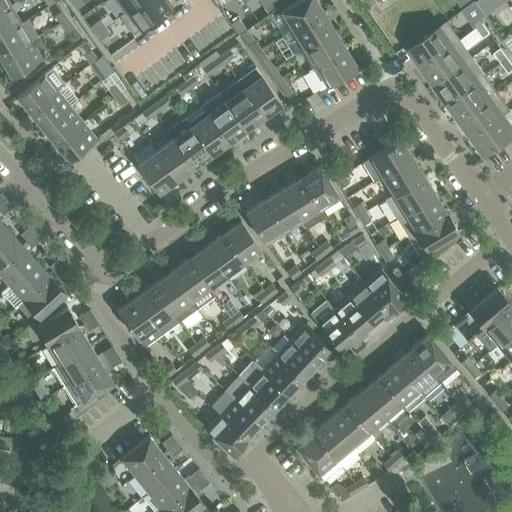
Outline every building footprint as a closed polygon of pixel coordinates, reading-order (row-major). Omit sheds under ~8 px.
[(7,0),(0,0),(0,12),(11,6),(7,0)] [(85,0),(70,0),(76,8),(86,1),(85,0)] [(114,0),(123,11),(119,14),(119,15),(139,0),(114,0)] [(139,0),(119,15),(133,33),(171,5),(167,0),(139,0)] [(315,0),(300,0),(281,12),(293,31),(323,12),(315,0)] [(11,6),(0,12),(0,36),(21,24),(11,6)] [(62,9),(55,14),(62,24),(69,18),(62,9)] [(293,31),(304,49),(334,31),(323,12),(293,31)] [(477,12),(469,17),(477,27),(484,22),(477,12)] [(238,17),(231,23),(238,33),(245,28),(238,17)] [(67,31),(74,25),(69,18),(62,24),(67,31)] [(21,24),(0,36),(0,57),(1,59),(31,41),(39,37),(29,19),(21,24)] [(99,19),(89,26),(94,33),(104,26),(99,19)] [(447,22),(409,49),(422,67),(460,40),(447,22)] [(484,37),(491,32),(484,22),(477,27),(484,37)] [(104,26),(94,33),(99,40),(109,33),(104,26)] [(304,49),(315,68),(345,49),(334,31),(304,49)] [(422,67),(435,85),(473,58),(460,40),(422,67)] [(31,41),(1,59),(12,77),(42,60),(31,41)] [(255,41),(248,46),(254,54),(261,50),(255,41)] [(503,46),(495,52),(503,62),(510,57),(503,46)] [(91,49),(84,54),(91,64),(98,58),(91,49)] [(319,91),(327,86),(357,68),(345,49),(315,68),(308,72),(319,91)] [(228,50),(220,56),(226,63),(234,58),(228,50)] [(260,63),(267,58),(261,50),(254,54),(260,63)] [(220,56),(213,62),(218,69),(226,63),(220,56)] [(510,72),(511,70),(511,59),(510,57),(503,62),(510,72)] [(96,71),(103,66),(98,58),(91,64),(96,71)] [(435,85),(447,102),(485,75),(473,58),(435,85)] [(255,67),(237,79),(265,117),(282,104),(255,67)] [(30,113),(57,91),(65,85),(52,68),(17,97),(30,113)] [(186,81),(185,81),(190,89),(199,83),(194,75),(186,81)] [(447,102),(460,120),(498,93),(485,75),(447,102)] [(281,77),(274,82),(279,90),(286,85),(281,77)] [(237,79),(220,92),(226,101),(247,130),(265,117),(237,79)] [(185,81),(177,87),(183,94),(190,89),(185,81)] [(116,82),(109,88),(115,96),(122,91),(116,82)] [(285,98),(292,94),(286,85),(279,90),(285,98)] [(30,113),(43,129),(70,107),(57,91),(30,113)] [(121,104),(128,99),(122,91),(115,96),(121,104)] [(220,92),(202,105),(208,114),(229,143),(247,130),(226,101),(220,92)] [(169,93),(150,107),(155,114),(174,100),(169,93)] [(460,120),(473,137),(510,110),(498,93),(460,120)] [(202,105),(185,117),(191,126),(212,155),(229,143),(208,114),(202,105)] [(43,129),(55,145),(83,122),(70,107),(43,129)] [(150,107),(143,112),(149,119),(155,114),(150,107)] [(486,156),(511,136),(511,126),(504,115),(511,111),(510,110),(473,137),(486,156)] [(185,117),(167,130),(173,139),(194,168),(212,155),(191,126),(185,117)] [(69,161),(96,139),(83,122),(55,145),(69,161)] [(124,127),(115,134),(120,140),(129,134),(124,127)] [(173,139),(156,152),(177,181),(194,168),(173,139)] [(401,139),(371,157),(382,176),(412,158),(401,139)] [(138,165),(159,194),(177,181),(156,152),(138,165)] [(382,176),(393,195),(423,177),(412,158),(382,176)] [(339,196),(320,166),(301,177),(320,208),(339,196)] [(348,184),(342,175),(335,179),(341,189),(348,184)] [(301,177),(283,189),(301,219),(306,227),(325,216),(320,208),(301,177)] [(393,195),(405,213),(435,195),(423,177),(393,195)] [(283,189),(264,200),(283,230),(301,219),(283,189)] [(435,195),(405,213),(397,218),(408,237),(446,214),(435,195)] [(245,211),(264,242),(283,230),(264,200),(245,211)] [(0,211),(3,216),(13,207),(7,201),(0,206),(0,211)] [(361,201),(354,205),(360,215),(367,211),(361,201)] [(364,223),(371,218),(367,211),(360,215),(364,223)] [(420,256),(457,233),(446,214),(408,237),(420,256)] [(360,227),(356,219),(346,225),(350,233),(360,227)] [(262,250),(241,221),(223,234),(244,263),(262,250)] [(30,227),(21,235),(26,241),(36,233),(30,227)] [(8,229),(0,235),(0,264),(22,245),(8,229)] [(368,239),(364,232),(353,238),(357,245),(368,239)] [(32,247),(41,239),(36,233),(26,241),(32,247)] [(223,234),(205,247),(226,276),(244,263),(223,234)] [(333,246),(328,239),(318,246),(323,254),(333,246)] [(383,241),(376,246),(380,253),(387,249),(383,241)] [(22,245),(0,264),(0,273),(10,285),(37,261),(22,245)] [(311,252),(316,259),(323,254),(318,246),(311,252)] [(205,247),(187,260),(208,288),(209,288),(226,276),(205,247)] [(386,263),(393,258),(387,249),(380,253),(386,263)] [(335,262),(329,254),(320,261),(326,269),(335,262)] [(59,259),(50,267),(55,273),(64,265),(59,259)] [(215,296),(209,288),(208,288),(187,260),(170,272),(197,309),(215,296)] [(10,285),(2,293),(16,309),(19,306),(25,301),(51,277),(37,261),(10,285)] [(313,267),(319,274),(326,269),(320,261),(313,267)] [(61,280),(70,271),(64,265),(55,273),(61,280)] [(292,278),(301,271),(296,265),(287,272),(292,278)] [(401,273),(397,266),(391,269),(396,277),(401,273)] [(403,297),(380,270),(364,283),(391,316),(399,309),(395,304),(403,297)] [(170,272),(153,285),(180,322),(197,309),(170,272)] [(25,301),(19,306),(34,322),(40,317),(66,294),(51,277),(25,301)] [(297,279),(291,283),(289,285),(295,293),(303,287),(297,279)] [(278,289),(272,282),(263,289),(268,296),(278,289)] [(380,317),(384,322),(391,316),(364,283),(349,296),(371,324),(380,317)] [(153,285),(135,297),(162,334),(180,322),(153,285)] [(497,288),(469,311),(484,328),(511,305),(497,288)] [(256,295),(261,302),(268,296),(263,289),(256,295)] [(291,296),(284,289),(276,296),(282,303),(291,296)] [(367,335),(363,331),(371,324),(349,296),(333,309),(360,342),(367,335)] [(117,310),(138,339),(144,347),(162,334),(135,297),(117,310)] [(229,297),(220,303),(230,316),(238,310),(229,297)] [(484,328),(498,344),(511,332),(511,306),(511,305),(484,328)] [(37,327),(49,346),(79,327),(67,308),(37,327)] [(317,323),(339,350),(348,343),(352,348),(360,342),(333,309),(317,323)] [(90,310),(79,317),(84,324),(94,317),(90,310)] [(243,316),(238,310),(230,316),(229,317),(234,323),(243,316)] [(258,322),(252,314),(242,322),(248,330),(258,322)] [(88,331),(99,325),(94,317),(84,324),(88,331)] [(222,322),(227,329),(234,323),(229,317),(222,322)] [(236,327),(242,335),(248,330),(242,322),(236,327)] [(334,353),(304,324),(290,340),(316,365),(323,356),(328,360),(334,353)] [(49,346),(41,351),(52,369),(91,346),(79,327),(49,346)] [(445,345),(452,340),(445,332),(439,338),(445,345)] [(511,332),(498,344),(511,361),(511,360),(511,332)] [(434,376),(439,383),(457,368),(428,334),(411,349),(434,376)] [(210,344),(205,337),(196,344),(201,351),(210,344)] [(225,348),(219,340),(210,348),(216,355),(225,348)] [(313,376),(309,372),(316,365),(290,340),(275,355),(306,383),(313,376)] [(189,350),(194,356),(201,351),(196,344),(189,350)] [(52,369),(64,387),(102,363),(91,346),(52,369)] [(112,347),(102,353),(106,360),(117,354),(112,347)] [(203,353),(209,360),(216,355),(210,348),(203,353)] [(411,349),(395,363),(418,390),(434,376),(411,349)] [(111,368),(121,361),(117,354),(106,360),(111,368)] [(295,386),(299,390),(306,383),(275,355),(261,370),(288,395),(295,386)] [(467,356),(460,362),(467,371),(474,364),(467,356)] [(261,370),(251,360),(237,375),(278,413),(285,406),(281,402),(288,395),(261,370)] [(96,400),(93,395),(113,382),(102,363),(64,387),(75,406),(69,410),(75,417),(96,400)] [(195,363),(180,375),(185,381),(200,369),(195,363)] [(395,363),(378,377),(401,404),(418,390),(395,363)] [(176,370),(171,364),(163,371),(168,377),(176,370)] [(473,378),(480,371),(474,364),(467,371),(473,378)] [(172,381),(177,388),(185,381),(180,375),(172,381)] [(223,389),(234,399),(260,424),(267,416),(271,420),(278,413),(237,375),(223,389)] [(378,377),(361,391),(384,418),(401,404),(378,377)] [(361,391),(345,405),(368,432),(384,418),(361,391)] [(495,391),(488,396),(495,404),(501,398),(495,391)] [(470,404),(464,397),(457,404),(462,411),(470,404)] [(502,412),(508,406),(501,398),(495,404),(502,412)] [(257,436),(252,432),(260,424),(234,399),(220,414),(250,443),(257,436)] [(449,410),(454,417),(462,411),(457,404),(449,410)] [(373,439),(368,432),(345,405),(328,418),(357,452),(373,439)] [(63,414),(56,419),(61,426),(68,421),(63,414)] [(239,446),(243,450),(250,443),(220,414),(205,430),(231,454),(239,446)] [(328,418),(312,432),(341,466),(357,452),(328,418)] [(429,422),(421,429),(428,436),(435,430),(429,422)] [(441,437),(435,430),(428,436),(433,443),(441,437)] [(295,447),(323,481),(341,466),(312,432),(295,447)] [(0,447),(8,449),(10,437),(0,434),(0,447)] [(149,436),(121,458),(135,476),(163,454),(149,436)] [(172,436),(162,443),(167,450),(177,442),(172,436)] [(420,443),(425,449),(433,443),(428,436),(420,443)] [(173,457),(183,449),(177,442),(167,450),(173,457)] [(403,460),(398,453),(390,460),(396,466),(403,460)] [(135,476),(149,493),(177,471),(163,454),(135,476)] [(383,466),(388,473),(396,466),(390,460),(383,466)] [(100,476),(97,478),(105,488),(117,479),(108,468),(105,471),(100,476)] [(199,470),(189,477),(194,484),(204,476),(199,470)] [(149,493),(162,509),(162,510),(190,487),(177,471),(149,493)] [(200,491),(209,483),(204,476),(194,484),(200,491)] [(368,486),(364,479),(355,484),(359,491),(368,486)] [(346,489),(350,496),(359,491),(355,484),(346,489)] [(194,511),(204,505),(190,487),(162,510),(162,509),(158,511),(194,511)]
